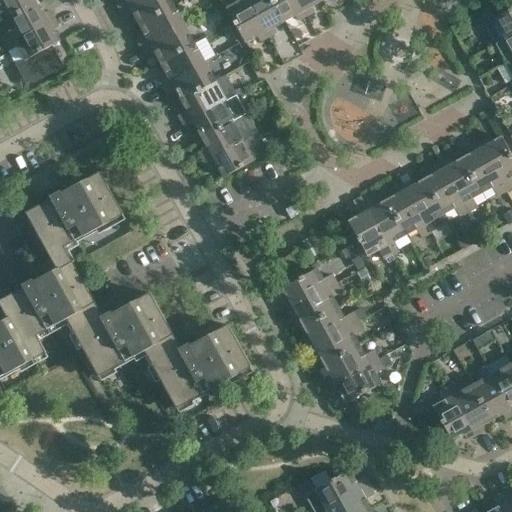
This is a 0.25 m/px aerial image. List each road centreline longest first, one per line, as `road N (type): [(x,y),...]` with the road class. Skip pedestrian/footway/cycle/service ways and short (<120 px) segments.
road 1 (residential): [(275,413),(283,390),(243,311),(132,111),(107,99)]
road 2 (residential): [(275,413),(476,470),(511,459)]
road 3 (residential): [(90,511),(275,413)]
road 4 (residential): [(0,155),(107,99)]
